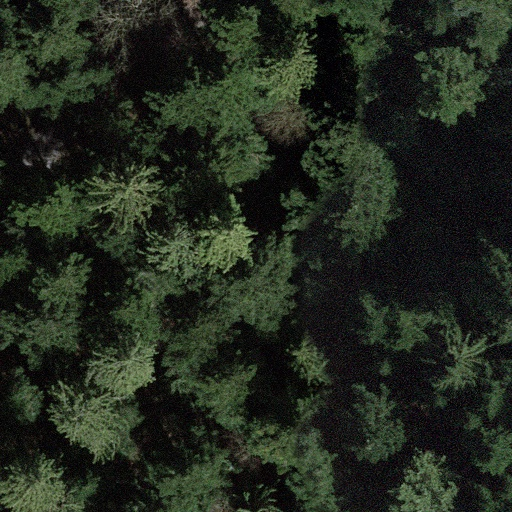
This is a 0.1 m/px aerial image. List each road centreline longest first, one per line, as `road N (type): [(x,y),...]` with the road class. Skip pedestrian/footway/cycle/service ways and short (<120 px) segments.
road 1 (unclassified): [(119,0),(81,102),(0,220)]
road 2 (track): [(81,102),(231,0)]
